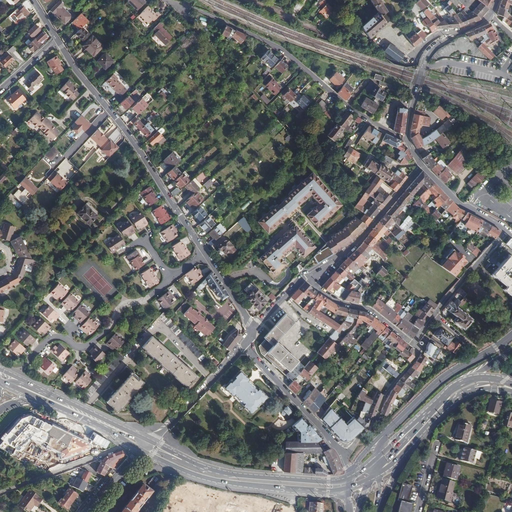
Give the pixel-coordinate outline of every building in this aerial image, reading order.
[(144,0),(129,0),(138,9),(146,1),(144,0)] [(378,0),(369,0),(378,12),(360,27),(361,28),(358,30),(366,41),(369,38),(391,19),(378,0)] [(411,0),(420,9),(426,6),(421,0),(411,0)] [(478,0),(481,2),(488,8),(489,6),(492,0),(478,0)] [(509,4),(501,0),(500,0),(500,2),(499,4),(499,5),(498,7),(506,11),(505,13),(507,14),(510,11),(506,9),(509,4)] [(59,1),(57,3),(50,10),(54,14),(54,13),(64,23),(70,16),(61,6),(62,4),(59,1)] [(29,12),(33,9),(29,2),(11,20),(14,22),(17,19),(18,20),(23,15),(24,16),(25,17),(29,13),(29,12)] [(481,2),(473,12),(480,18),(482,16),(486,11),(488,8),(481,2)] [(326,3),(320,10),(324,13),(329,7),(326,3)] [(447,22),(451,28),(459,27),(468,23),(461,17),(448,5),(445,8),(450,14),(449,16),(451,19),(447,22)] [(155,13),(147,6),(146,7),(154,14),(155,13)] [(418,13),(422,19),(426,16),(423,12),(427,8),(428,7),(426,6),(420,9),(420,12),(418,13)] [(154,14),(146,7),(137,17),(142,22),(145,20),(148,23),(152,20),(153,21),(160,15),(156,12),(155,13),(154,14)] [(460,9),(466,14),(474,21),(475,22),(480,20),(480,18),(473,12),(472,11),(470,13),(462,7),(460,9)] [(506,11),(498,7),(497,10),(497,13),(503,17),(502,21),(503,23),(506,18),(507,14),(505,13),(506,11)] [(440,23),(427,8),(423,12),(426,16),(428,18),(436,29),(443,28),(451,28),(447,22),(445,20),(440,23)] [(84,24),(87,21),(79,13),(77,16),(71,22),(79,29),(84,24)] [(466,14),(461,17),(468,23),(471,22),(474,21),(466,14)] [(423,20),(420,22),(424,27),(426,25),(431,33),(434,31),(436,29),(428,18),(423,21),(423,20)] [(506,18),(503,23),(511,29),(511,19),(510,21),(506,18)] [(35,25),(27,33),(32,38),(40,30),(44,26),(40,21),(35,25)] [(486,25),(483,26),(489,38),(483,43),(478,47),(490,59),(494,56),(491,52),(486,46),(488,44),(488,45),(491,45),(499,40),(489,23),(486,25)] [(92,32),(84,24),(79,29),(78,30),(86,38),(92,32)] [(163,26),(155,34),(165,45),(173,37),(163,26)] [(221,35),(227,38),(232,29),(226,26),(221,35)] [(478,28),(473,30),(477,37),(483,35),(485,38),(481,42),(483,43),(489,38),(483,26),(478,28)] [(226,40),(229,41),(236,30),(232,29),(227,38),(226,40)] [(240,44),(246,36),(236,30),(229,41),(231,42),(232,41),(236,44),(237,42),(240,44)] [(421,30),(417,34),(422,40),(426,36),(421,30)] [(469,32),(465,33),(471,39),(477,37),(473,30),(469,32)] [(47,36),(43,31),(26,47),(31,52),(33,51),(41,44),(39,42),(47,36)] [(411,35),(407,39),(413,47),(416,44),(422,40),(417,34),(416,33),(412,37),(411,35)] [(92,36),(82,46),(85,49),(86,49),(93,56),(103,46),(92,36)] [(390,44),(385,51),(398,61),(402,58),(398,54),(399,53),(390,44)] [(18,58),(13,52),(10,49),(4,55),(7,58),(2,63),(5,67),(13,59),(14,61),(18,58)] [(267,51),(260,58),(270,67),(276,59),(267,51)] [(105,53),(97,61),(105,69),(113,61),(105,53)] [(56,56),(46,61),(50,67),(51,67),(55,74),(62,70),(60,66),(61,65),(56,56)] [(287,66),(280,60),(274,67),(282,74),(287,68),(287,67),(287,66)] [(232,72),(227,66),(224,69),(229,74),(232,72)] [(269,73),(271,71),(267,67),(265,69),(266,70),(262,75),(265,77),(269,73)] [(27,82),(25,84),(31,92),(34,90),(32,87),(35,85),(36,86),(40,83),(39,81),(42,78),(36,72),(33,75),(32,74),(28,78),(29,79),(26,81),(27,82)] [(335,72),(329,79),(337,87),(343,79),(335,72)] [(112,75),(105,82),(119,97),(126,90),(112,75)] [(271,80),(265,86),(273,94),(279,88),(271,80)] [(76,91),(77,90),(71,85),(72,84),(68,81),(61,89),(65,92),(64,93),(69,98),(70,98),(73,100),(79,94),(76,91)] [(337,93),(344,100),(350,93),(342,86),(337,93)] [(266,104),(269,101),(256,87),(254,90),(266,104)] [(371,94),(376,98),(380,100),(384,92),(376,87),(371,94)] [(18,90),(13,94),(14,95),(11,98),(7,101),(15,110),(22,103),(21,102),(25,99),(18,90)] [(290,102),(295,97),(289,90),(283,96),(290,102)] [(168,97),(162,91),(159,94),(165,100),(168,97)] [(127,96),(119,104),(125,109),(132,102),(127,96)] [(296,102),(303,109),(309,102),(302,96),(296,102)] [(147,105),(141,98),(131,107),(138,114),(147,105)] [(372,113),(380,100),(376,98),(373,102),(365,98),(360,106),(372,113)] [(321,100),(316,105),(324,113),(327,110),(329,108),(321,100)] [(433,100),(429,105),(435,110),(439,104),(433,100)] [(449,111),(439,104),(435,110),(445,116),(449,111)] [(405,123),(407,108),(397,107),(396,111),(394,121),(393,131),(403,136),(405,123)] [(327,110),(324,113),(330,119),(331,117),(332,115),(327,110)] [(345,112),(336,124),(344,129),(351,134),(354,130),(347,125),(353,117),(345,112)] [(36,128),(40,132),(49,122),(45,118),(44,119),(36,113),(27,122),(35,129),(36,128)] [(430,117),(424,116),(413,114),(411,130),(419,127),(420,127),(421,124),(429,126),(430,117)] [(157,117),(156,115),(152,118),(149,121),(151,123),(157,117)] [(90,125),(80,116),(74,122),(77,125),(72,129),(77,134),(81,129),(84,131),(90,125)] [(436,128),(436,129),(439,133),(441,132),(455,120),(453,117),(450,120),(449,119),(437,128),(436,128)] [(133,123),(139,130),(144,126),(137,119),(133,123)] [(52,127),(52,125),(49,122),(40,132),(44,135),(43,136),(50,143),(59,133),(52,127)] [(344,129),(336,124),(327,136),(334,141),(344,129)] [(144,126),(139,130),(146,137),(150,133),(144,126)] [(369,127),(362,136),(375,143),(380,133),(369,127)] [(419,127),(411,130),(411,138),(418,132),(419,133),(419,127)] [(89,137),(99,147),(107,139),(96,129),(89,137)] [(436,129),(429,134),(432,139),(434,137),(439,133),(436,129)] [(157,143),(163,138),(156,132),(147,140),(152,145),(156,141),(157,143)] [(418,132),(411,138),(416,148),(425,144),(422,139),(419,133),(418,132)] [(439,133),(434,137),(442,147),(449,142),(441,132),(439,133)] [(385,134),(379,145),(383,146),(385,142),(393,146),(400,150),(403,152),(407,148),(401,145),(402,142),(385,134)] [(423,138),(422,139),(425,144),(429,141),(432,139),(429,134),(423,138)] [(488,167),(497,155),(473,135),(462,147),(472,158),(473,156),(488,167)] [(98,149),(108,158),(118,147),(108,138),(98,149)] [(44,155),(50,160),(59,151),(53,146),(44,155)] [(347,159),(353,149),(349,147),(348,149),(343,156),(347,159)] [(460,171),(472,158),(462,147),(450,161),(460,171)] [(405,153),(404,155),(407,160),(412,157),(407,148),(403,152),(405,153)] [(360,154),(353,149),(347,159),(353,163),(354,164),(360,154)] [(420,155),(422,158),(430,169),(431,168),(436,162),(439,159),(438,158),(434,162),(427,154),(425,151),(424,150),(420,155)] [(179,162),(171,153),(163,161),(170,170),(174,166),(178,163),(179,162)] [(383,159),(389,163),(390,164),(393,160),(386,156),(384,158),(383,159)] [(343,165),(348,169),(353,163),(347,159),(343,165)] [(363,167),(374,173),(379,166),(368,159),(363,167)] [(436,162),(431,168),(438,175),(443,170),(436,162)] [(447,165),(457,175),(459,172),(449,162),(447,165)] [(379,166),(374,173),(387,181),(393,173),(380,165),(379,166)] [(174,166),(170,170),(167,173),(172,180),(180,173),(174,166)] [(438,175),(444,182),(451,175),(448,172),(449,171),(445,167),(443,170),(438,175)] [(474,189),(488,174),(483,169),(481,172),(469,184),(474,189)] [(417,176),(405,190),(412,196),(422,183),(427,188),(434,182),(422,170),(419,174),(420,175),(418,177),(417,176)] [(400,174),(397,171),(395,174),(404,181),(407,177),(403,174),(403,173),(402,172),(400,174)] [(49,181),(60,190),(67,183),(56,173),(49,181)] [(188,180),(182,173),(174,181),(180,188),(188,180)] [(276,205),(257,222),(267,233),(279,223),(277,222),(280,220),(281,221),(286,216),(287,217),(299,207),(297,206),(308,196),(308,195),(310,193),(313,196),(318,201),(317,201),(320,204),(318,206),(317,206),(306,215),(316,226),(340,204),(311,173),(287,194),(289,196),(278,206),(276,205)] [(404,181),(395,174),(391,179),(394,181),(400,186),(404,181)] [(376,176),(365,191),(370,195),(371,196),(371,195),(374,191),(377,188),(382,181),(376,176)] [(24,178),(18,185),(31,196),(37,189),(24,178)] [(200,188),(192,179),(186,185),(189,188),(194,194),(195,192),(200,188)] [(212,182),(209,179),(204,184),(207,188),(212,182)] [(390,187),(395,192),(400,186),(394,181),(393,183),(392,184),(391,185),(390,187)] [(427,188),(420,195),(420,197),(424,202),(425,202),(432,193),(433,194),(431,197),(433,199),(442,191),(434,182),(427,188)] [(158,201),(155,195),(149,187),(140,193),(149,206),(158,201)] [(176,187),(170,192),(173,196),(180,190),(178,188),(176,187)] [(405,190),(401,195),(408,202),(413,196),(412,196),(405,190)] [(447,197),(442,191),(433,199),(436,202),(434,203),(437,206),(439,205),(447,197)] [(202,199),(195,192),(194,194),(185,201),(189,205),(190,204),(193,207),(202,199)] [(377,201),(384,206),(391,197),(385,192),(377,201)] [(401,195),(396,201),(403,207),(403,208),(407,203),(408,202),(401,195)] [(424,202),(420,197),(415,202),(415,205),(418,208),(422,205),(424,202)] [(445,208),(452,202),(447,197),(439,205),(441,207),(435,212),(436,214),(438,216),(445,208)] [(427,204),(424,208),(423,208),(426,211),(434,203),(436,202),(433,199),(431,201),(429,203),(427,204)] [(372,201),(371,202),(373,204),(381,209),(384,206),(377,201),(376,200),(374,203),(372,201)] [(69,207),(64,201),(58,207),(64,212),(69,207)] [(403,228),(412,218),(408,214),(407,215),(403,219),(402,218),(401,219),(396,215),(403,207),(396,201),(386,213),(401,225),(403,228)] [(87,202),(76,213),(88,225),(99,214),(87,202)] [(357,202),(355,204),(353,206),(359,210),(364,214),(372,220),(377,214),(370,208),(367,210),(361,205),(357,202)] [(452,216),(457,208),(452,202),(445,208),(450,214),(452,216)] [(407,203),(403,208),(407,211),(407,212),(413,208),(407,203)] [(434,203),(426,211),(428,214),(429,214),(437,206),(434,203)] [(373,204),(370,208),(377,214),(381,209),(373,204)] [(199,206),(191,213),(195,218),(196,217),(197,219),(195,221),(198,224),(207,216),(199,206)] [(161,225),(170,220),(165,211),(162,207),(153,213),(161,225)] [(457,216),(461,219),(466,212),(457,208),(452,216),(451,217),(455,219),(457,216)] [(142,215),(138,209),(127,215),(133,224),(136,222),(137,223),(139,222),(140,223),(145,220),(142,215)] [(456,227),(472,238),(476,231),(482,221),(466,212),(461,219),(456,227)] [(398,237),(405,230),(403,228),(401,225),(386,213),(379,221),(388,228),(392,223),(394,225),(395,224),(399,227),(393,233),(398,237)] [(364,214),(359,220),(367,225),(372,220),(364,214)] [(214,224),(207,216),(198,224),(205,232),(214,224)] [(332,239),(328,241),(335,252),(339,250),(338,248),(344,244),(345,246),(352,241),(355,238),(354,237),(358,232),(360,233),(363,231),(367,225),(359,220),(355,216),(342,229),(331,237),(332,239)] [(130,236),(135,233),(127,221),(118,227),(123,236),(125,234),(127,236),(129,235),(130,236)] [(391,231),(388,228),(379,221),(373,229),(380,235),(383,232),(387,235),(391,231)] [(237,222),(229,230),(228,231),(233,236),(242,227),(237,222)] [(0,238),(10,241),(12,234),(14,226),(4,223),(1,231),(0,230),(0,238)] [(225,230),(219,224),(209,233),(214,239),(208,243),(211,246),(216,242),(215,240),(225,230)] [(177,237),(175,234),(174,232),(176,230),(173,225),(160,233),(167,243),(177,237)] [(264,253),(259,258),(274,274),(285,264),(280,258),(283,256),(291,249),(293,246),(303,257),(314,247),(295,226),(290,230),(290,231),(284,236),(280,240),(278,242),(278,241),(272,247),(265,254),(264,253)] [(487,234),(494,238),(500,231),(493,226),(487,234)] [(382,258),(384,259),(387,255),(382,251),(377,247),(373,243),(380,235),(373,229),(369,233),(370,234),(369,235),(363,241),(378,255),(382,258)] [(399,238),(406,231),(405,230),(398,237),(399,238)] [(119,247),(125,244),(119,235),(105,244),(111,252),(119,247)] [(22,240),(20,236),(10,241),(19,258),(33,260),(29,252),(27,253),(24,249),(26,247),(25,244),(22,240)] [(223,255),(227,251),(229,250),(229,249),(232,246),(225,239),(217,246),(221,250),(219,251),(219,252),(219,254),(220,255),(222,255),(223,255)] [(377,247),(382,251),(389,243),(386,240),(384,239),(377,247)] [(328,241),(325,244),(332,254),(335,252),(328,241)] [(370,253),(375,258),(378,255),(363,241),(359,246),(368,255),(370,253)] [(180,261),(189,255),(184,247),(180,242),(172,247),(180,261)] [(470,242),(466,247),(469,250),(472,253),(476,247),(470,242)] [(332,254),(325,244),(313,257),(317,263),(332,254)] [(229,250),(227,251),(230,254),(235,250),(232,246),(229,249),(229,250)] [(368,255),(359,246),(353,253),(362,262),(363,261),(365,259),(366,260),(370,256),(368,255)] [(449,247),(436,262),(454,276),(458,271),(457,270),(466,261),(449,247)] [(475,255),(478,258),(482,252),(476,247),(472,253),(475,255)] [(143,265),(140,260),(135,252),(127,257),(135,271),(143,265)] [(362,262),(353,253),(348,258),(354,263),(358,267),(360,265),(362,262)] [(511,259),(508,256),(497,269),(490,264),(486,269),(494,276),(495,275),(507,286),(505,289),(511,295),(511,259)] [(354,263),(348,258),(347,257),(343,262),(350,268),(354,263)] [(13,275),(21,281),(25,270),(24,270),(25,267),(26,267),(27,266),(30,267),(32,263),(33,260),(19,258),(17,266),(17,268),(16,268),(14,272),(13,275)] [(299,272),(303,268),(301,266),(303,264),(300,262),(294,268),(299,272)] [(350,268),(343,262),(339,267),(353,279),(355,277),(350,272),(349,273),(348,271),(350,268)] [(375,276),(378,273),(382,268),(383,268),(378,263),(378,264),(376,265),(372,270),(371,271),(375,276)] [(353,279),(339,267),(336,271),(342,277),(346,279),(348,277),(351,280),(349,282),(353,286),(354,285),(357,282),(353,279)] [(196,271),(194,268),(184,276),(192,285),(203,276),(200,272),(198,273),(196,271)] [(383,277),(387,273),(382,268),(378,273),(383,277)] [(157,283),(152,274),(149,269),(140,274),(149,288),(157,283)] [(335,271),(330,277),(337,283),(342,277),(336,271),(335,271)] [(228,296),(212,272),(198,287),(201,290),(204,287),(206,284),(207,282),(210,287),(213,292),(217,297),(219,296),(222,301),(228,296)] [(358,282),(362,278),(357,274),(355,277),(353,279),(357,282),(358,282)] [(11,286),(21,281),(13,275),(9,277),(0,281),(0,292),(0,293),(12,287),(11,286)] [(371,287),(375,282),(368,276),(364,280),(362,278),(358,282),(361,285),(364,288),(371,287)] [(322,286),(330,292),(334,288),(338,284),(337,283),(330,277),(322,286)] [(344,287),(349,291),(353,286),(349,282),(346,286),(345,285),(344,287)] [(49,294),(54,298),(55,297),(57,299),(58,297),(60,299),(67,292),(58,283),(49,294)] [(304,283),(298,289),(304,294),(302,297),(304,299),(308,295),(313,299),(318,293),(304,283)] [(250,284),(243,291),(248,296),(246,298),(258,310),(266,302),(257,294),(260,292),(255,288),(255,289),(250,284)] [(339,297),(344,300),(349,291),(344,287),(339,297)] [(298,289),(290,297),(296,302),(302,297),(304,294),(298,289)] [(462,298),(466,294),(460,289),(457,293),(462,298)] [(344,300),(350,301),(354,293),(353,292),(349,291),(344,300)] [(173,303),(171,300),(170,299),(172,297),(168,292),(157,300),(164,310),(173,303)] [(326,298),(318,293),(313,299),(322,304),(326,298)] [(350,301),(357,303),(358,293),(356,293),(354,293),(350,301)] [(70,294),(61,304),(65,308),(67,307),(68,309),(70,307),(72,309),(79,302),(70,294)] [(334,312),(339,306),(326,298),(322,304),(334,312)] [(378,312),(384,305),(376,299),(371,306),(378,312)] [(433,310),(437,305),(429,299),(426,304),(433,310)] [(456,306),(459,302),(456,299),(452,303),(450,301),(444,307),(451,313),(456,306)] [(302,308),(308,311),(312,306),(306,303),(305,304),(302,308)] [(384,317),(390,309),(385,304),(384,305),(378,312),(384,317)] [(423,323),(433,310),(426,304),(420,311),(419,310),(414,316),(423,323)] [(80,305),(74,313),(76,315),(74,316),(76,318),(75,319),(80,323),(89,313),(80,305)] [(56,319),(59,315),(54,311),(49,306),(42,314),(49,321),(52,318),(53,319),(55,318),(56,319)] [(308,311),(336,329),(340,324),(312,306),(308,311)] [(346,316),(349,309),(339,306),(334,312),(334,313),(346,316)] [(472,319),(456,306),(451,313),(457,318),(454,322),(463,330),(472,319)] [(191,307),(182,316),(207,339),(215,330),(191,307)] [(352,318),(357,320),(360,312),(349,309),(346,316),(345,318),(340,324),(336,329),(340,333),(344,328),(345,329),(350,323),(352,318)] [(384,317),(390,321),(397,313),(394,311),(390,309),(384,317)] [(390,321),(396,326),(406,313),(404,310),(399,316),(397,313),(390,321)] [(421,326),(423,323),(414,316),(410,313),(407,311),(406,313),(396,326),(412,338),(421,326)] [(371,321),(372,317),(367,314),(360,312),(357,320),(367,323),(364,327),(365,328),(367,326),(371,321)] [(163,313),(159,316),(158,317),(164,324),(197,359),(204,366),(209,362),(200,353),(195,347),(188,340),(170,321),(163,313)] [(277,341),(295,322),(285,313),(263,337),(265,339),(258,346),(261,354),(286,377),(287,378),(288,379),(289,380),(291,380),(292,382),(293,380),(298,374),(299,372),(302,368),(304,366),(277,341)] [(175,325),(180,320),(174,314),(169,319),(175,325)] [(366,349),(384,326),(372,317),(371,321),(367,326),(368,327),(370,325),(377,331),(376,332),(375,331),(368,339),(361,333),(355,340),(366,349)] [(46,332),(50,327),(40,318),(31,327),(39,334),(41,332),(43,333),(45,331),(46,332)] [(89,318),(80,328),(84,332),(85,331),(87,333),(89,331),(91,333),(98,326),(89,318)] [(385,338),(391,331),(385,327),(380,334),(385,338)] [(433,335),(445,344),(450,337),(438,328),(433,335)] [(336,329),(329,337),(316,352),(322,357),(334,342),(340,333),(336,329)] [(28,342),(29,344),(31,342),(32,343),(35,340),(25,330),(18,338),(25,345),(28,342)] [(230,335),(222,345),(230,351),(237,342),(242,336),(237,330),(230,335)] [(342,339),(349,346),(355,340),(349,334),(351,333),(349,331),(342,339)] [(387,343),(389,341),(394,334),(391,331),(385,338),(384,340),(387,343)] [(124,342),(115,334),(105,345),(110,349),(111,348),(113,349),(115,348),(117,350),(124,342)] [(389,341),(390,342),(391,343),(397,336),(394,334),(389,341)] [(151,336),(142,347),(145,350),(144,351),(152,358),(153,357),(160,363),(159,364),(167,371),(168,370),(175,377),(174,378),(182,385),(183,384),(186,387),(196,376),(151,336)] [(390,342),(389,344),(393,347),(395,345),(394,344),(396,341),(397,342),(400,338),(397,336),(391,343),(390,342)] [(432,336),(430,339),(443,348),(444,346),(432,336)] [(403,348),(405,349),(406,348),(404,346),(406,344),(400,338),(397,342),(403,348)] [(22,352),(25,349),(15,340),(8,347),(15,354),(18,352),(20,353),(21,351),(22,352)] [(322,357),(324,359),(332,350),(337,345),(334,342),(322,357)] [(393,347),(399,352),(403,348),(397,342),(395,345),(393,347)] [(428,342),(426,345),(426,350),(423,353),(430,357),(436,347),(428,342)] [(454,344),(450,342),(446,348),(450,350),(454,353),(460,345),(456,342),(454,344)] [(56,349),(54,347),(50,351),(62,361),(69,354),(59,345),(57,347),(56,349)] [(105,355),(95,346),(90,350),(91,351),(90,353),(91,355),(89,357),(97,364),(105,355)] [(373,353),(376,356),(382,349),(378,346),(373,353)] [(380,361),(384,355),(386,352),(383,350),(382,352),(381,351),(376,358),(380,361)] [(402,357),(408,362),(413,356),(408,351),(407,351),(402,357)] [(124,359),(119,355),(83,395),(88,399),(124,359)] [(424,366),(426,367),(427,365),(424,363),(427,358),(422,355),(421,355),(416,361),(424,366)] [(357,361),(363,365),(365,363),(367,360),(361,356),(360,358),(357,361)] [(45,364),(44,366),(45,367),(43,370),(48,374),(55,367),(47,360),(44,363),(45,364)] [(311,375),(317,368),(317,367),(309,360),(304,366),(302,368),(311,375)] [(410,368),(405,374),(412,378),(414,375),(416,377),(419,373),(419,372),(424,366),(416,361),(415,362),(410,368)] [(384,369),(395,377),(398,374),(387,365),(384,368),(384,369)] [(70,383),(77,375),(74,373),(76,371),(74,370),(75,369),(72,366),(62,376),(70,383)] [(306,381),(311,375),(302,368),(299,372),(298,374),(306,381)] [(257,388),(255,389),(252,392),(247,388),(243,383),(247,378),(239,370),(233,376),(234,377),(230,382),(229,381),(223,387),(232,395),(237,390),(241,394),(247,399),(243,402),(242,404),(251,413),(256,407),(255,405),(259,401),(260,402),(266,396),(257,388)] [(87,379),(89,377),(87,375),(88,374),(85,371),(76,382),(83,389),(90,381),(87,379)] [(132,373),(105,402),(116,412),(119,409),(120,409),(127,401),(126,401),(132,394),(133,395),(140,387),(139,386),(142,383),(132,373)] [(401,377),(399,379),(408,386),(413,390),(416,388),(409,381),(412,378),(405,374),(403,375),(401,377)] [(243,383),(247,388),(250,385),(252,383),(247,378),(243,383)] [(387,397),(385,401),(391,405),(395,394),(400,388),(404,391),(408,386),(399,379),(390,390),(387,397)] [(288,386),(295,394),(300,387),(293,380),(292,382),(288,386)] [(312,386),(302,398),(304,399),(314,388),(312,386)] [(413,390),(408,386),(404,391),(409,395),(413,390)] [(302,401),(308,407),(309,406),(319,393),(314,388),(304,399),(302,401)] [(237,390),(232,395),(236,399),(238,397),(241,394),(237,390)] [(370,406),(376,410),(382,395),(376,390),(372,400),(363,396),(365,393),(361,390),(356,397),(359,400),(370,406)] [(312,411),(314,413),(319,406),(325,399),(319,393),(309,406),(313,410),(312,411)] [(238,397),(243,402),(247,399),(241,394),(238,397)] [(345,409),(346,408),(341,403),(340,404),(335,398),(324,412),(323,414),(325,416),(322,421),(330,430),(332,428),(334,431),(333,432),(335,434),(338,438),(342,441),(342,439),(346,439),(347,440),(347,441),(349,440),(363,426),(356,420),(345,409)] [(501,402),(491,399),(487,411),(498,414),(501,402)] [(381,412),(381,413),(386,416),(388,409),(390,406),(393,408),(393,406),(391,405),(385,401),(380,411),(381,412)] [(287,414),(288,415),(293,410),(287,404),(282,409),(283,410),(282,411),(282,412),(282,413),(283,415),(286,414),(287,414)] [(314,413),(319,419),(323,414),(324,412),(319,406),(314,413)] [(367,413),(374,417),(376,410),(370,406),(367,413)] [(508,411),(503,426),(511,428),(511,414),(511,412),(511,411),(510,411),(509,410),(508,411)] [(51,413),(40,434),(49,439),(60,417),(51,413)] [(372,420),(374,417),(367,413),(365,421),(360,416),(356,420),(363,426),(365,428),(370,422),(371,422),(372,420)] [(73,450),(77,452),(78,452),(88,430),(89,428),(78,423),(77,426),(60,417),(49,439),(51,440),(73,450)] [(297,420),(291,426),(297,432),(298,441),(316,442),(322,438),(320,436),(317,432),(310,425),(309,426),(306,422),(303,419),(300,422),(297,420)] [(459,423),(457,428),(469,431),(470,426),(466,425),(467,421),(463,420),(462,424),(459,423)] [(469,431),(457,428),(455,440),(466,443),(469,431)] [(88,430),(78,452),(83,454),(93,433),(88,430)] [(66,463),(73,450),(51,440),(48,445),(45,444),(43,448),(46,450),(45,453),(58,459),(64,462),(66,463)] [(298,441),(285,441),(283,471),(287,472),(307,473),(327,474),(325,470),(322,469),(302,467),(303,452),(322,453),(322,452),(321,450),(316,442),(298,441)] [(47,463),(7,442),(2,451),(43,472),(47,463)] [(479,451),(464,447),(460,461),(475,465),(479,451)] [(99,460),(97,461),(98,461),(101,463),(108,467),(112,469),(125,455),(121,452),(105,458),(102,462),(99,460)] [(327,460),(325,456),(324,456),(322,457),(325,465),(326,465),(327,465),(328,465),(329,464),(333,474),(338,474),(340,471),(335,457),(327,460)] [(108,467),(101,463),(96,472),(103,476),(108,467)] [(459,467),(446,464),(443,477),(455,480),(459,467)] [(81,479),(87,483),(92,474),(85,470),(81,479)] [(81,479),(77,478),(73,486),(84,492),(88,483),(87,483),(81,479)] [(454,483),(442,480),(437,499),(449,502),(454,483)] [(409,511),(412,505),(407,504),(412,486),(401,484),(397,501),(400,502),(397,511),(409,511)] [(136,511),(152,492),(143,485),(121,511),(136,511)] [(68,494),(65,497),(72,503),(78,496),(69,489),(67,493),(68,494)] [(39,498),(40,498),(30,490),(18,505),(27,511),(28,511),(34,505),(37,507),(42,500),(39,498)] [(249,503),(249,508),(263,510),(265,499),(239,495),(238,502),(249,503)] [(72,503),(65,497),(63,500),(62,500),(59,503),(67,509),(72,503)] [(322,511),(323,501),(308,501),(308,511),(322,511)]
